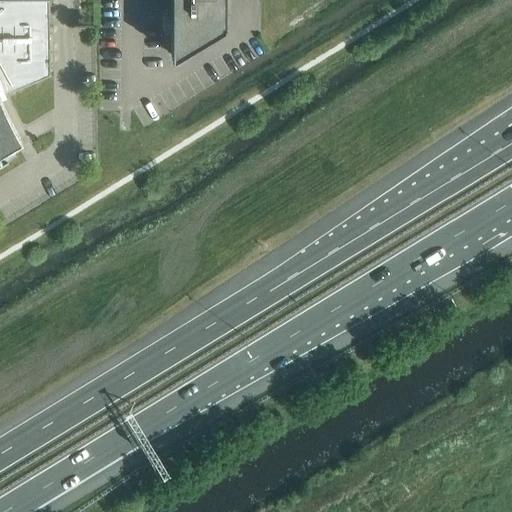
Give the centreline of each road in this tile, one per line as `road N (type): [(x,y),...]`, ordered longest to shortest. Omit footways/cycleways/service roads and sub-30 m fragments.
road 1 (motorway): [(511,143),(0,456)]
road 2 (motorway): [(7,511),(511,202)]
